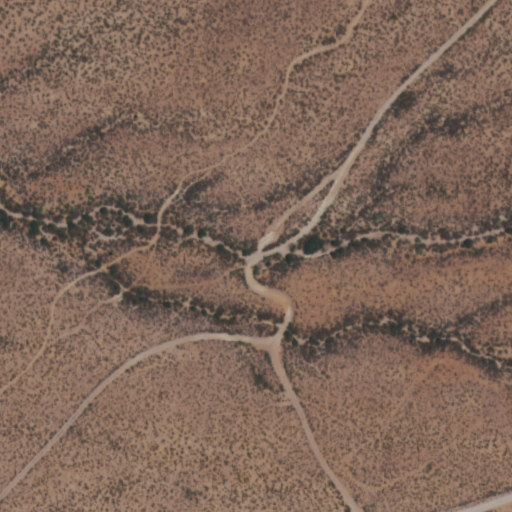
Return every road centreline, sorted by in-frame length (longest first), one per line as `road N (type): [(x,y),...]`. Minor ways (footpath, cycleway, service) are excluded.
road 1 (track): [(494,0),(337,177),(264,241),(250,283),(281,298),(290,315),(268,345),(190,336),(126,364),(0,494)]
road 2 (track): [(351,511),(268,345)]
